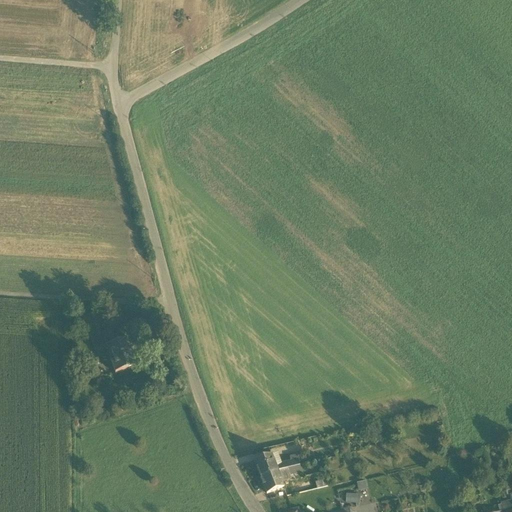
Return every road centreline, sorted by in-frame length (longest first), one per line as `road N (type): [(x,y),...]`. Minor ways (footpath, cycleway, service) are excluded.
road 1 (residential): [(117,108),(183,353),(212,434),(255,511)]
road 2 (residential): [(299,0),(117,108)]
road 3 (track): [(172,305),(0,294)]
